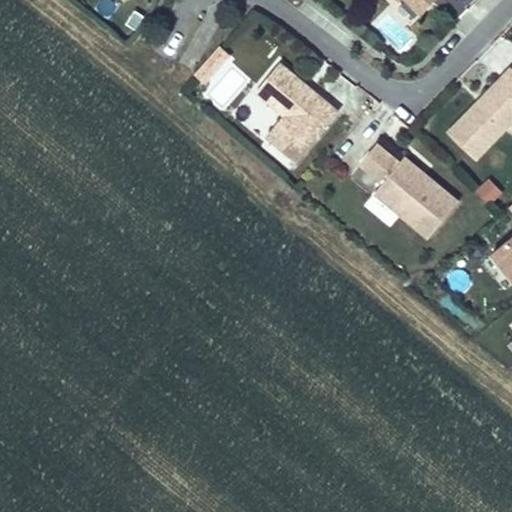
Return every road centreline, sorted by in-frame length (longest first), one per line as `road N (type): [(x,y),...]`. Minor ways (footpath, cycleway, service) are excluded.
road 1 (track): [(43,0),(511,410)]
road 2 (residential): [(511,3),(431,84),(402,93),(380,85),(270,0)]
